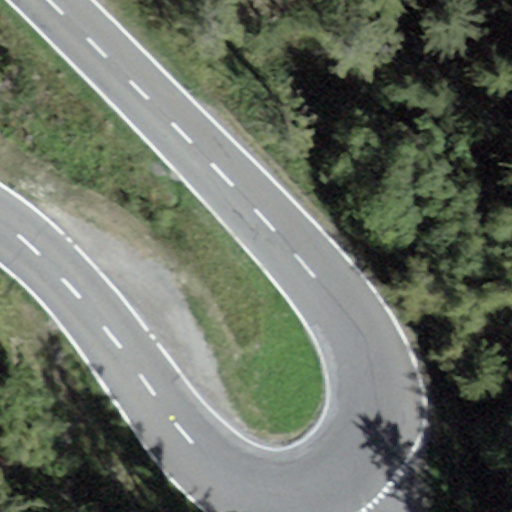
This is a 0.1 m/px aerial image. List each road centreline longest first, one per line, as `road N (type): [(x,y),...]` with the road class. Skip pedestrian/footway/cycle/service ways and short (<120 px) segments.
road 1 (tertiary): [(328,482),(356,458),(375,417),(373,371),(350,318),(267,221),(50,0)]
road 2 (tertiary): [(0,222),(65,279),(216,464),(264,490),(328,482)]
